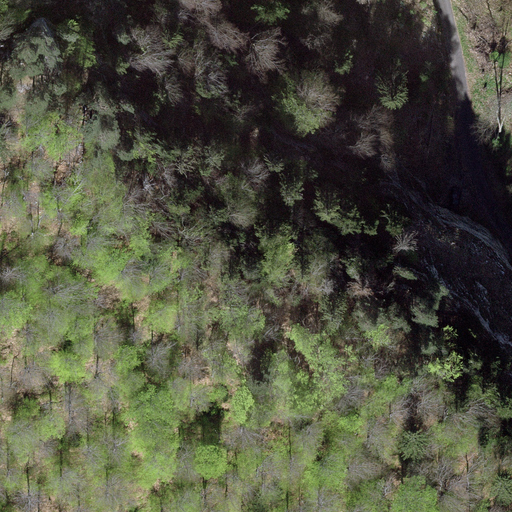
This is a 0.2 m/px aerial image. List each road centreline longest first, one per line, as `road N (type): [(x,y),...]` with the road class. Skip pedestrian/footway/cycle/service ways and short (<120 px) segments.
road 1 (unclassified): [(511,242),(466,151),(463,88),(443,0)]
road 2 (track): [(473,173),(455,245),(475,284),(511,307)]
